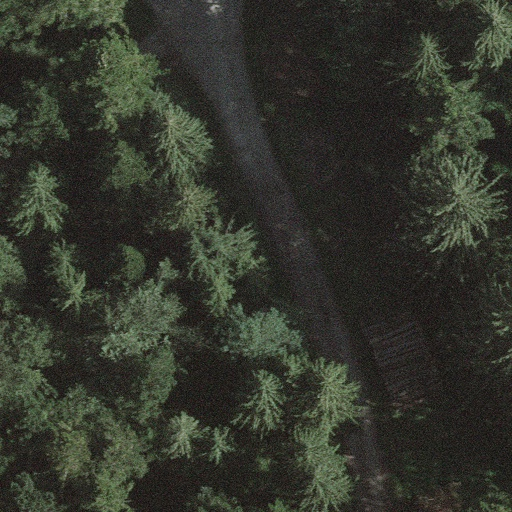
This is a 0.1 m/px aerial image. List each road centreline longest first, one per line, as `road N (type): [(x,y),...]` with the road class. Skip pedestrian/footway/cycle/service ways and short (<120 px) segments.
road 1 (track): [(366,511),(347,413),(211,35)]
road 2 (track): [(211,35),(0,184)]
